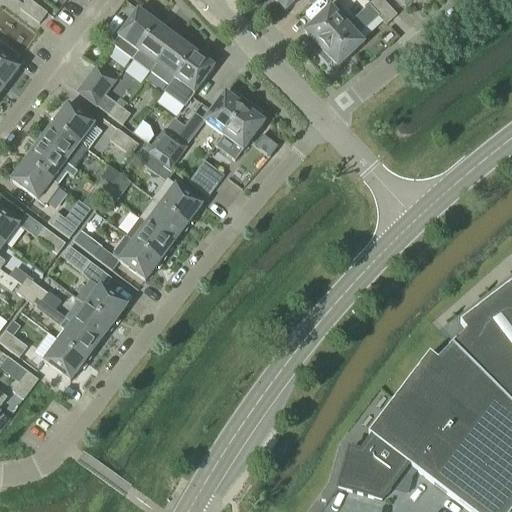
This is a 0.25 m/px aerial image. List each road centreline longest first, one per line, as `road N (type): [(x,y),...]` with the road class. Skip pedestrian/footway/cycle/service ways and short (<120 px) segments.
road 1 (residential): [(323,124),(38,466),(0,476)]
road 2 (tertiary): [(189,511),(324,315),(414,223)]
road 3 (residential): [(323,124),(489,0)]
road 4 (residential): [(0,145),(107,0)]
road 5 (unclassified): [(323,124),(208,0)]
road 6 (unclassified): [(414,223),(323,124)]
road 7 (tertiary): [(414,223),(511,139)]
